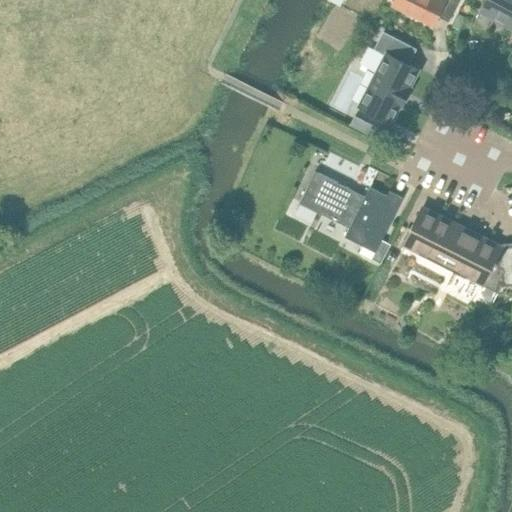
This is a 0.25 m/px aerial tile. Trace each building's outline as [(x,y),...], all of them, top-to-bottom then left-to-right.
[(459,0),(395,0),(393,5),(433,25),(438,16),(449,21),(459,0)] [(511,0),(485,0),(473,24),(488,32),(495,18),(511,27),(511,26),(511,0)] [(387,54),(360,106),(391,122),(400,104),(402,105),(411,87),(410,87),(419,69),(408,64),(416,49),(384,32),(375,48),(387,54)] [(463,69),(464,49),(455,49),(455,69),(463,69)] [(371,122),(366,131),(380,139),(385,129),(371,122)] [(316,171),(302,198),(331,213),(329,217),(349,227),(345,236),(363,245),(359,252),(371,258),(372,257),(381,262),(391,244),(382,239),(392,221),(390,220),(402,196),(401,196),(391,190),(390,190),(387,195),(371,187),(374,182),(373,181),(365,196),(316,171)] [(414,224),(404,245),(497,292),(501,284),(511,282),(511,242),(503,244),(502,246),(480,235),(465,228),(423,207),(414,224)]
